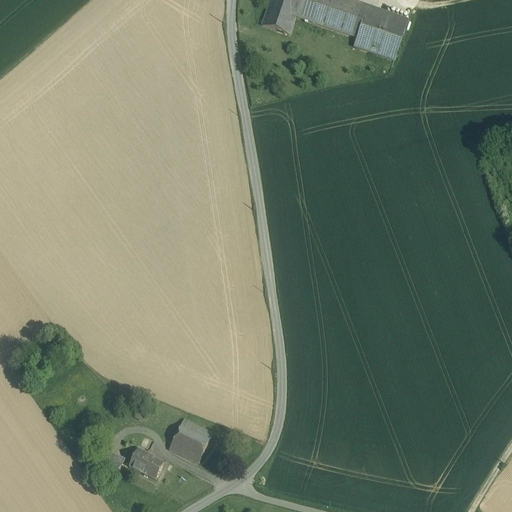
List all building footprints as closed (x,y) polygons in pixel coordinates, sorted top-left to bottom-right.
[(271,0),(262,26),(289,36),(295,18),(301,0),(271,0)] [(408,21),(345,0),(301,0),(295,18),(358,39),(355,49),(394,62),(408,21)] [(154,403),(143,398),(140,406),(151,410),(154,403)] [(213,435),(184,421),(181,427),(210,441),(213,435)] [(210,441),(181,427),(169,451),(198,465),(210,441)] [(147,454),(138,450),(129,468),(156,482),(164,465),(153,459),(154,458),(150,456),(152,453),(149,452),(147,454)] [(118,457),(106,451),(100,462),(112,468),(118,457)] [(125,460),(118,457),(112,468),(120,471),(125,460)]
